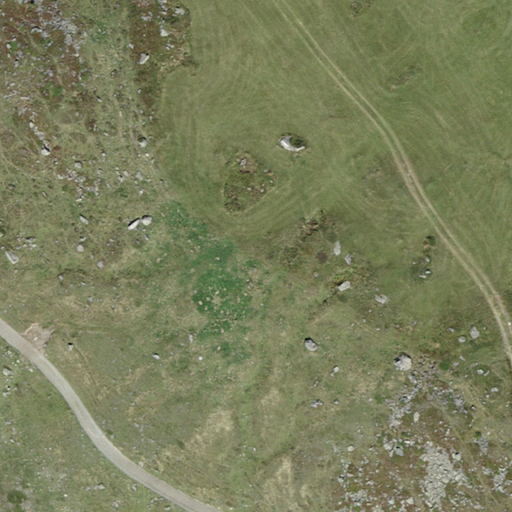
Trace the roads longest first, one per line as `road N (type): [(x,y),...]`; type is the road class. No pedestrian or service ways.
road 1 (track): [(511,353),(493,304),(384,127),(278,0)]
road 2 (track): [(203,511),(123,465),(24,336),(0,319)]
